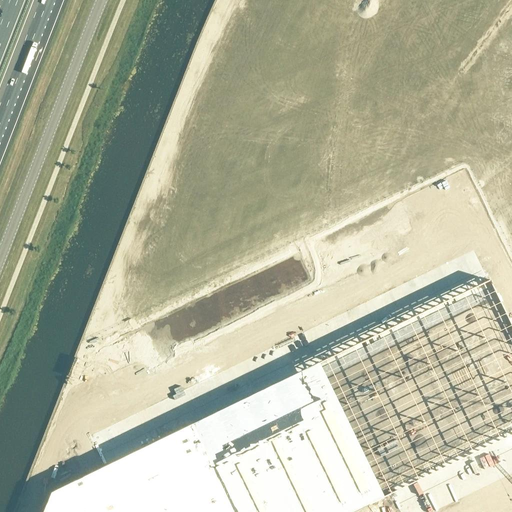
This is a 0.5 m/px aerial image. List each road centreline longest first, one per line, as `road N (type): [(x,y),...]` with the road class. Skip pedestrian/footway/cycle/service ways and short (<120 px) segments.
road 1 (unclassified): [(0,258),(101,0)]
road 2 (motorway): [(0,115),(45,0)]
